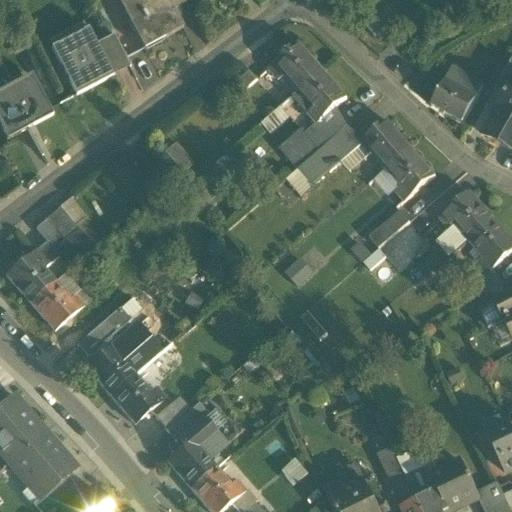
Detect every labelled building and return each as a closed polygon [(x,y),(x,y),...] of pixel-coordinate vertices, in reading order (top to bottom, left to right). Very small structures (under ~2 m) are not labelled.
[(166,0),(120,0),(117,2),(144,52),(183,31),(173,13),(166,0)] [(166,0),(173,13),(185,6),(181,0),(166,0)] [(511,22),(511,8),(510,6),(491,17),(498,30),(511,22)] [(366,28),(374,38),(396,19),(388,9),(366,28)] [(51,50),(76,98),(113,79),(96,47),(88,31),(51,50)] [(113,39),(96,47),(113,79),(130,71),(113,39)] [(284,78),(298,95),(323,73),(299,45),(269,71),(278,82),(284,78)] [(511,60),(494,92),(504,98),(511,84),(511,60)] [(431,106),(462,124),(483,86),(453,69),(431,106)] [(231,88),(240,98),(258,82),(249,72),(231,88)] [(347,101),(323,73),(298,95),(313,111),(307,116),(317,127),(332,114),(347,101)] [(0,79),(0,92),(14,86),(9,75),(0,79)] [(0,101),(0,120),(7,134),(24,125),(27,130),(51,117),(34,84),(23,90),(20,84),(6,92),(9,97),(0,101)] [(483,136),(511,152),(511,84),(504,98),(493,119),(483,136)] [(291,119),(281,109),(261,126),(270,137),(291,119)] [(299,171),(313,189),(341,165),(337,159),(357,143),(346,131),(332,114),(317,127),(308,135),(322,152),(299,171)] [(372,155),(386,172),(411,151),(387,123),(360,146),(357,149),(366,160),(372,155)] [(337,159),(341,165),(349,174),(366,160),(357,149),(360,146),(357,143),(337,159)] [(163,157),(181,177),(193,167),(175,146),(163,157)] [(435,179),(411,151),(386,172),(400,189),(395,193),(405,204),(435,179)] [(216,165),(224,175),(236,164),(228,155),(216,165)] [(195,183),(203,192),(224,175),(216,165),(195,183)] [(300,200),(313,189),(299,171),(286,182),(300,200)] [(386,172),(374,183),(387,199),(395,193),(400,189),(386,172)] [(216,208),(203,192),(195,183),(186,191),(206,216),(216,208)] [(412,220),(428,204),(419,195),(403,211),(412,220)] [(454,227),(469,244),(494,223),(470,195),(439,220),(449,232),(454,227)] [(70,201),(59,210),(75,228),(83,222),(85,224),(88,222),(70,201)] [(46,222),(64,243),(76,233),(78,232),(75,228),(59,210),(46,222)] [(369,241),(378,251),(410,224),(401,214),(369,241)] [(64,243),(46,222),(35,231),(46,244),(54,252),(64,243)] [(76,233),(84,244),(86,246),(96,237),(85,224),(83,222),(75,228),(78,232),(76,233)] [(511,255),(511,244),(494,223),(469,244),(483,260),(478,265),(488,276),(494,271),(511,255)] [(454,227),(449,232),(435,243),(449,261),(469,244),(454,227)] [(66,260),(84,244),(76,233),(64,243),(54,252),(46,244),(36,253),(49,268),(59,259),(66,260)] [(362,265),(372,257),(360,244),(351,252),(362,265)] [(216,256),(199,249),(190,269),(208,276),(216,256)] [(386,260),(378,251),(372,257),(362,265),(369,274),(386,260)] [(44,272),(49,268),(36,253),(6,279),(28,304),(53,283),(44,272)] [(421,266),(429,276),(443,266),(435,256),(421,266)] [(314,277),(300,260),(284,274),(298,290),(314,277)] [(501,288),(507,299),(511,295),(511,281),(506,285),(494,271),(488,276),(477,285),(486,296),(501,288)] [(75,298),(80,294),(65,277),(55,286),(70,302),(75,298)] [(55,286),(53,283),(28,304),(31,307),(55,335),(85,309),(75,298),(70,302),(55,286)] [(75,298),(85,309),(94,301),(84,290),(80,294),(75,298)] [(204,302),(191,294),(184,305),(198,313),(204,302)] [(494,328),(505,322),(511,318),(511,295),(507,299),(496,304),(482,311),(492,329),(494,328)] [(119,311),(129,322),(141,312),(131,301),(119,311)] [(105,323),(116,336),(130,323),(129,322),(119,311),(105,323)] [(327,336),(308,314),(301,320),(320,342),(327,336)] [(511,335),(505,322),(494,328),(503,344),(511,339),(511,335)] [(77,348),(88,360),(116,336),(105,323),(77,348)] [(308,378),(324,371),(292,333),(283,341),(289,347),(284,350),(308,378)] [(86,372),(110,400),(135,379),(121,362),(126,358),(117,346),(86,372)] [(288,372),(278,359),(264,371),(275,383),(288,372)] [(458,369),(445,374),(452,388),(464,382),(458,369)] [(149,395),(135,379),(110,400),(135,428),(165,402),(155,391),(149,395)] [(0,455),(9,466),(45,435),(14,398),(1,409),(0,409),(0,455)] [(155,421),(166,433),(189,414),(178,401),(155,421)] [(291,407),(284,411),(299,442),(307,438),(291,407)] [(189,414),(166,433),(176,445),(178,443),(199,425),(203,422),(193,411),(189,414)] [(214,412),(203,422),(199,425),(211,439),(215,436),(226,426),(214,412)] [(484,429),(507,476),(511,473),(511,432),(506,419),(484,429)] [(166,465),(191,493),(216,472),(208,463),(225,448),(215,436),(211,439),(199,425),(178,443),(184,450),(166,465)] [(76,471),(45,435),(9,466),(39,501),(40,502),(69,477),(76,471)] [(405,478),(426,468),(417,450),(397,460),(405,478)] [(378,458),(393,488),(407,481),(405,478),(397,460),(392,451),(378,458)] [(308,476),(295,460),(279,474),(293,489),(308,476)] [(449,504),(446,506),(448,511),(454,511),(477,501),(478,500),(477,497),(471,484),(472,483),(469,479),(461,464),(436,476),(449,504)] [(437,491),(426,468),(405,478),(407,481),(417,502),(437,491)] [(230,488),(216,472),(191,493),(206,511),(225,511),(231,507),(245,495),(235,483),(230,488)] [(32,507),(36,511),(48,511),(78,487),(69,477),(40,502),(39,501),(32,507)] [(417,502),(407,481),(393,488),(403,508),(417,502)] [(332,500),(338,511),(378,511),(365,484),(332,500)] [(69,511),(87,497),(78,487),(48,511),(69,511)] [(482,511),(510,511),(504,498),(498,487),(477,497),(478,500),(477,501),(482,511)] [(111,511),(94,491),(87,497),(69,511),(111,511)] [(417,502),(421,511),(448,511),(446,506),(439,491),(437,491),(417,502)] [(254,506),(256,504),(247,493),(245,495),(231,507),(234,511),(244,511),(253,505),(254,506)] [(403,508),(404,511),(421,511),(417,502),(403,508)]
